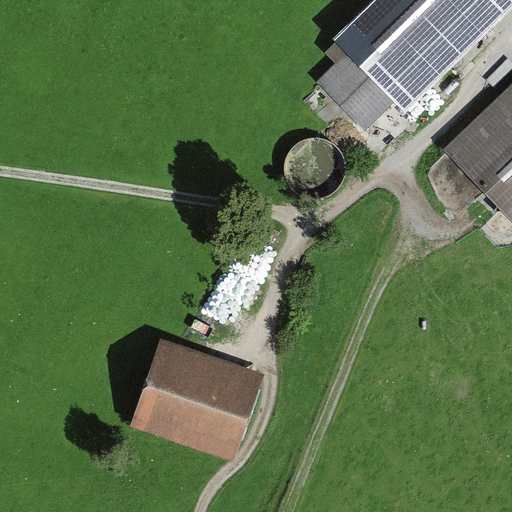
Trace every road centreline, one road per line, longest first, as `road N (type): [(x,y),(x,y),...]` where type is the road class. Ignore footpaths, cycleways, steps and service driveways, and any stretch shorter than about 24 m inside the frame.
road 1 (track): [(200,511),(209,486),(244,457),(271,406),(272,326),(290,257),(310,228),(394,170),(415,205),(410,240),(351,346),(290,511)]
road 2 (track): [(0,171),(287,215),(310,228)]
